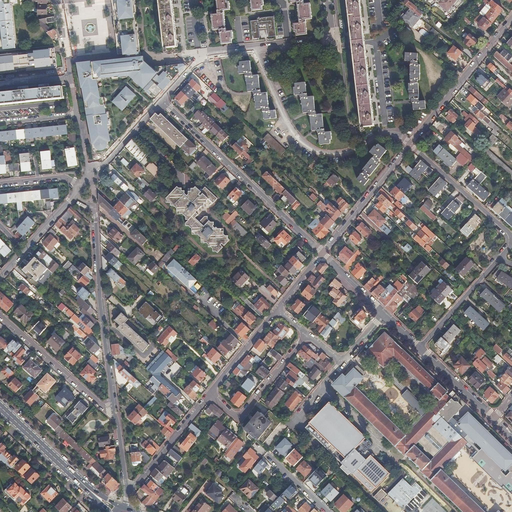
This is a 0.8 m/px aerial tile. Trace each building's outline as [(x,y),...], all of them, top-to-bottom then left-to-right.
[(0,0),(0,7),(4,49),(16,47),(11,3),(18,3),(17,0),(0,0)] [(112,0),(119,55),(126,54),(126,55),(141,53),(134,0),(112,0)] [(159,0),(160,3),(162,19),(162,23),(164,38),(165,48),(178,46),(177,35),(176,29),(175,19),(173,10),(172,1),(172,0),(159,0)] [(221,42),(222,44),(232,43),(231,39),(233,39),(233,31),(227,32),(226,29),(225,29),(224,14),(225,14),(224,11),(230,10),(229,2),(227,3),(227,0),(216,0),(217,4),(217,6),(218,11),(217,11),(217,14),(212,15),(214,30),(219,30),(219,31),(220,33),(221,42)] [(250,0),(252,11),(262,10),(262,6),(264,6),(263,0),(250,0)] [(296,32),(297,36),(307,34),(306,23),(306,20),(312,19),(310,4),(304,5),(304,1),(303,1),(303,0),(290,0),(291,3),(297,2),(297,5),(298,5),(299,20),(299,23),(293,24),(294,32),(296,32)] [(346,0),(350,31),(352,48),(362,127),(374,126),(365,47),(365,43),(363,29),(359,0),(346,0)] [(407,0),(405,0),(403,3),(408,8),(410,9),(419,17),(422,14),(419,11),(420,10),(407,0)] [(432,0),(451,16),(463,1),(461,0),(432,0)] [(484,0),(484,1),(487,4),(491,8),(499,14),(502,11),(501,10),(502,8),(492,0),(484,0)] [(485,17),(492,23),(499,14),(491,8),(487,4),(479,13),(480,13),(485,17)] [(39,19),(45,18),(45,14),(47,14),(47,6),(38,6),(38,14),(36,14),(36,20),(39,19)] [(405,14),(404,13),(402,16),(402,18),(415,29),(417,29),(419,26),(420,27),(422,25),(422,24),(419,21),(421,18),(419,17),(410,9),(409,10),(405,14)] [(485,17),(480,13),(474,20),(479,24),(485,17)] [(45,23),(55,22),(54,16),(45,18),(39,19),(40,24),(39,24),(47,32),(51,30),(45,25),(45,23)] [(274,22),(274,16),(257,18),(257,20),(250,21),(253,41),(259,41),(260,34),(259,32),(268,31),(268,35),(275,36),(274,22)] [(488,27),(492,23),(485,17),(479,24),(486,30),(488,27)] [(47,32),(52,38),(55,37),(53,35),(56,33),(55,29),(51,30),(47,32)] [(421,33),(427,39),(431,35),(424,29),(421,33)] [(463,42),(469,47),(472,43),(474,44),(477,40),(470,34),(469,36),(466,40),(463,42)] [(454,45),(462,52),(464,49),(457,42),(454,45)] [(455,59),(462,52),(454,45),(452,48),(449,52),(448,54),(455,59)] [(34,51),(0,54),(0,73),(17,72),(17,68),(26,67),(27,71),(57,67),(55,47),(34,50),(34,51)] [(511,59),(511,56),(508,53),(504,49),(503,48),(499,53),(500,54),(509,62),(511,59)] [(499,53),(497,51),(494,55),(511,71),(511,65),(509,62),(500,54),(499,53)] [(414,103),(414,110),(426,109),(425,101),(419,101),(419,99),(420,99),(419,83),(418,83),(418,80),(420,80),(420,65),(418,64),(418,60),(417,60),(417,54),(405,53),(405,61),(411,61),(411,64),(410,65),(410,80),(411,80),(411,84),(409,84),(410,100),(413,99),(413,103),(414,103)] [(144,57),(79,64),(95,153),(105,155),(128,130),(127,130),(137,118),(138,119),(147,109),(146,108),(153,102),(166,88),(174,79),(186,66),(184,64),(150,68),(145,63),(144,57)] [(264,112),(264,119),(276,118),(275,110),(270,111),(269,108),(268,108),(267,93),(261,94),(260,89),(258,75),(252,75),(252,72),(251,72),(250,61),(239,62),(240,66),(238,66),(239,74),(245,74),(245,77),(246,77),(248,92),(254,91),(254,95),(255,95),(256,110),(262,109),(263,112),(264,112)] [(497,75),(499,77),(501,79),(505,82),(506,81),(498,74),(501,71),(497,68),(491,62),(487,66),(493,72),(497,75)] [(487,80),(480,73),(474,80),(483,88),(489,82),(492,84),(495,81),(491,77),(487,80)] [(499,77),(495,81),(504,88),(505,89),(511,96),(511,90),(510,89),(509,90),(503,85),(505,83),(505,82),(501,79),(499,77)] [(194,80),(189,84),(197,91),(197,92),(201,88),(194,80)] [(319,134),(321,145),(331,143),(330,140),(332,140),(331,132),(325,132),(325,129),(324,129),(323,116),(323,114),(316,115),(316,112),(316,111),(315,111),(313,96),(308,97),(307,93),(305,82),(295,84),(295,87),(293,88),(294,95),(300,95),(301,98),(302,98),(303,113),(309,112),(309,113),(309,115),(309,116),(310,116),(312,131),(318,130),(318,134),(319,134)] [(197,91),(189,84),(182,91),(189,98),(192,96),(197,91)] [(0,103),(64,97),(62,86),(49,87),(45,88),(23,90),(19,90),(0,92),(0,103)] [(479,94),(472,87),(469,90),(486,105),(489,102),(479,94)] [(511,96),(505,89),(498,96),(509,107),(511,103),(511,96)] [(189,98),(182,91),(175,98),(176,99),(174,101),(180,106),(181,104),(182,105),(189,98)] [(201,95),(197,92),(197,91),(192,96),(197,100),(201,95)] [(226,104),(215,93),(209,99),(215,105),(217,103),(222,107),(226,104)] [(471,95),(467,100),(475,107),(478,109),(481,112),(485,107),(481,103),(471,95)] [(190,110),(195,115),(195,114),(200,109),(195,104),(190,110)] [(195,114),(204,123),(209,117),(208,116),(205,113),(203,115),(200,112),(202,110),(200,109),(195,114)] [(493,128),(490,132),(492,134),(495,137),(499,133),(497,132),(500,129),(495,125),(490,121),(481,112),(478,109),(474,113),(482,120),(483,119),(488,123),(493,128)] [(451,121),(454,123),(457,120),(456,119),(458,116),(451,110),(448,113),(450,115),(447,118),(451,122),(451,121)] [(480,123),(470,114),(469,115),(465,111),(462,114),(466,118),(465,119),(466,120),(465,121),(467,123),(465,126),(474,134),(474,133),(477,136),(479,133),(478,132),(480,130),(479,129),(478,129),(476,128),(480,123)] [(156,113),(151,119),(180,148),(182,146),(188,140),(161,114),(159,116),(157,113),(156,113)] [(209,117),(215,123),(216,122),(212,118),(213,118),(209,114),(208,116),(209,117)] [(502,114),(500,117),(503,120),(504,118),(509,123),(506,126),(511,131),(511,123),(502,114)] [(202,132),(205,134),(209,129),(210,129),(215,123),(209,117),(204,123),(201,125),(205,128),(202,132)] [(210,129),(217,136),(223,130),(215,123),(210,129)] [(58,126),(59,134),(68,134),(67,125),(58,126)] [(51,135),(59,134),(58,126),(54,126),(50,127),(51,135)] [(42,136),(51,135),(50,127),(46,127),(42,128),(42,136)] [(232,136),(238,130),(234,127),(228,133),(232,136)] [(33,129),(34,137),(42,136),(42,128),(37,128),(33,129)] [(17,139),(26,138),(25,129),(21,130),(16,130),(17,139)] [(26,138),(34,137),(33,129),(29,129),(25,129),(26,138)] [(12,131),(8,131),(9,140),(17,139),(16,130),(12,131)] [(223,130),(217,136),(223,142),(229,136),(223,130)] [(9,140),(8,131),(4,132),(0,132),(0,134),(1,141),(9,140)] [(452,132),(445,139),(456,148),(461,153),(468,160),(477,167),(479,164),(459,146),(462,142),(458,139),(459,138),(452,132)] [(268,143),(281,156),(286,150),(269,134),(264,139),(268,143)] [(493,145),(498,139),(495,137),(492,134),(486,140),(493,145)] [(133,139),(125,148),(141,162),(148,155),(135,143),(136,142),(133,139)] [(456,148),(445,139),(442,142),(448,148),(449,147),(453,151),(456,148)] [(188,140),(182,146),(190,154),(196,147),(188,140)] [(247,163),(249,165),(254,160),(247,153),(250,150),(248,147),(249,146),(243,141),(239,145),(236,143),(233,147),(241,154),(242,153),(250,160),(247,163)] [(357,179),(364,185),(369,179),(367,178),(369,175),(370,176),(380,164),(378,162),(380,160),(380,159),(387,151),(379,144),(377,147),(375,146),(370,152),(375,156),(373,158),(372,157),(362,170),(364,171),(362,173),(357,179)] [(434,151),(444,161),(450,154),(440,145),(434,151)] [(68,157),(76,156),(74,148),(66,149),(68,157)] [(511,170),(486,148),(481,153),(511,180),(511,170)] [(42,160),(51,159),(50,151),(42,152),(42,160)] [(21,162),(30,162),(29,153),(21,154),(21,162)] [(450,154),(444,161),(451,167),(457,160),(463,166),(468,160),(461,153),(456,159),(450,154)] [(148,155),(141,162),(143,165),(150,157),(148,155)] [(77,164),(76,156),(68,157),(68,162),(69,166),(77,164)] [(51,159),(52,168),(60,167),(59,158),(51,159)] [(124,158),(121,161),(126,166),(129,164),(124,158)] [(207,180),(217,170),(211,165),(212,164),(205,158),(203,160),(202,159),(198,163),(205,171),(205,170),(208,173),(204,178),(207,180)] [(52,168),(51,159),(42,160),(43,164),(43,169),(52,168)] [(324,169),(327,165),(322,160),(319,164),(315,160),(309,167),(313,171),(319,164),(324,169)] [(415,167),(422,173),(427,167),(421,161),(415,167)] [(31,170),(30,162),(21,162),(22,167),(22,171),(31,170)] [(146,168),(157,178),(158,179),(163,174),(160,171),(161,171),(151,162),(146,168)] [(143,183),(148,187),(149,185),(143,179),(142,180),(139,177),(145,171),(138,164),(131,171),(139,178),(143,183)] [(476,176),(467,186),(473,192),(480,185),(487,177),(480,171),(480,172),(476,168),(472,164),(468,168),(476,176)] [(416,179),(422,173),(415,167),(413,170),(409,165),(406,168),(406,170),(410,173),(416,179)] [(283,193),(286,190),(283,187),(271,176),(273,174),(271,172),(270,174),(267,172),(263,177),(282,194),(283,193)] [(111,178),(128,193),(136,201),(139,197),(133,192),(131,191),(121,182),(123,180),(116,173),(111,178)] [(326,183),(332,188),(340,179),(334,174),(332,177),(330,179),(326,183)] [(215,182),(223,189),(229,181),(222,175),(215,182)] [(397,187),(404,194),(412,185),(405,178),(397,187)] [(434,184),(441,190),(446,183),(440,178),(434,184)] [(435,196),(441,190),(434,184),(430,189),(429,191),(435,196)] [(480,185),(473,192),(480,198),(486,191),(480,185)] [(215,252),(217,254),(222,248),(220,246),(221,244),(224,246),(229,241),(228,240),(228,237),(225,237),(223,235),(223,232),(221,233),(221,229),(218,230),(215,227),(214,228),(212,226),(213,225),(213,222),(210,223),(207,219),(207,216),(204,217),(199,222),(195,218),(197,216),(195,213),(204,204),(206,204),(206,201),(209,198),(214,203),(218,198),(206,187),(203,190),(202,188),(200,190),(196,187),(192,191),(194,193),(191,197),(189,196),(185,193),(185,190),(182,190),(183,188),(180,188),(178,186),(166,199),(166,203),(170,203),(170,206),(173,206),(176,208),(176,211),(179,211),(179,214),(182,214),(185,217),(185,220),(188,220),(185,223),(185,226),(187,226),(192,230),(192,233),(195,233),(195,236),(198,235),(201,239),(201,242),(204,241),(204,245),(207,244),(208,246),(208,249),(211,248),(213,249),(213,253),(215,252)] [(396,187),(390,194),(396,200),(402,205),(408,198),(404,194),(397,187),(396,187)] [(228,198),(233,203),(243,194),(237,188),(228,198)] [(50,198),(49,189),(45,190),(41,190),(42,199),(50,198)] [(54,189),(49,189),(50,198),(59,197),(58,189),(54,189)] [(150,189),(144,196),(151,202),(157,196),(150,189)] [(381,190),(379,192),(384,197),(392,204),(394,201),(381,189),(381,190)] [(42,199),(41,190),(37,191),(33,191),(33,200),(38,199),(39,206),(42,206),(42,199)] [(286,190),(283,193),(285,195),(281,199),(285,202),(287,200),(292,205),(297,200),(286,190)] [(33,200),(33,191),(29,192),(24,192),(25,201),(33,200)] [(315,201),(318,198),(315,195),(310,191),(309,192),(312,195),(310,197),(315,201)] [(25,201),(24,192),(16,193),(17,202),(17,208),(21,208),(20,201),(25,201)] [(376,195),(375,197),(380,202),(387,208),(388,209),(390,206),(392,204),(384,197),(379,192),(376,195)] [(17,202),(16,193),(12,194),(7,194),(8,203),(17,202)] [(114,208),(99,193),(99,203),(123,226),(128,221),(124,217),(122,216),(114,208)] [(128,193),(120,201),(129,209),(136,201),(128,193)] [(0,202),(0,203),(8,203),(7,194),(3,194),(0,194),(0,202)] [(461,202),(465,198),(460,194),(447,208),(454,213),(463,203),(461,202)] [(337,209),(342,213),(349,205),(341,197),(336,202),(340,206),(337,209)] [(492,208),(498,214),(504,207),(505,206),(506,205),(507,203),(505,201),(505,202),(501,199),(499,202),(498,202),(496,204),(492,208)] [(292,205),(291,207),(295,210),(301,204),(297,200),(292,205)] [(402,205),(396,200),(395,201),(396,202),(395,204),(400,209),(403,206),(402,205)] [(419,209),(433,221),(436,218),(429,211),(431,209),(429,207),(432,204),(428,200),(419,209)] [(129,209),(120,201),(114,208),(122,216),(124,217),(127,214),(128,216),(132,212),(129,209)] [(242,207),(251,215),(257,208),(249,201),(242,207)] [(329,209),(338,217),(339,216),(342,213),(337,209),(330,202),(329,201),(328,202),(329,203),(327,206),(329,209)] [(378,204),(376,206),(383,212),(384,211),(386,213),(387,212),(393,218),(395,216),(388,209),(387,208),(380,202),(378,204)] [(58,221),(75,236),(81,230),(74,224),(70,229),(68,227),(70,225),(67,223),(74,215),(75,216),(76,214),(81,219),(83,217),(72,207),(58,221)] [(504,207),(498,214),(505,219),(511,213),(504,207)] [(448,219),(454,213),(447,208),(444,212),(442,214),(448,219)] [(333,221),(338,217),(329,209),(326,212),(329,215),(328,216),(333,221)] [(420,232),(417,235),(424,242),(426,244),(430,239),(412,223),(398,210),(396,211),(394,213),(401,219),(402,218),(401,218),(402,216),(405,219),(406,219),(405,220),(408,223),(407,224),(413,230),(415,228),(417,230),(418,230),(420,232)] [(229,225),(234,220),(240,214),(236,211),(231,216),(225,222),(229,225)] [(222,218),(225,222),(231,216),(227,212),(222,218)] [(327,229),(334,222),(333,221),(328,216),(326,214),(325,215),(326,216),(323,220),(319,216),(316,219),(327,229)] [(371,214),(368,217),(384,233),(388,236),(391,232),(382,224),(385,221),(378,214),(375,217),(371,214)] [(466,225),(472,230),(481,220),(475,215),(466,225)] [(23,223),(29,229),(35,223),(28,217),(26,219),(23,223)] [(260,224),(269,232),(277,225),(270,217),(267,220),(266,218),(260,224)] [(316,219),(314,217),(312,219),(315,221),(309,226),(313,230),(312,231),(321,239),(329,231),(327,229),(316,219)] [(229,225),(243,238),(248,233),(242,228),(234,220),(229,225)] [(58,221),(55,225),(72,240),(75,236),(58,221)] [(21,238),(29,229),(23,223),(17,230),(18,231),(16,233),(21,238)] [(362,223),(356,229),(364,237),(366,235),(370,231),(362,223)] [(466,236),(472,230),(466,225),(462,229),(461,231),(466,236)] [(432,239),(435,236),(429,230),(425,226),(423,228),(427,233),(426,233),(432,239)] [(109,234),(116,240),(121,235),(122,236),(123,235),(115,227),(109,234)] [(51,229),(48,232),(51,235),(57,240),(58,239),(59,238),(55,235),(56,234),(51,229)] [(148,240),(137,229),(131,235),(135,239),(137,239),(143,245),(148,240)] [(282,241),(286,245),(292,239),(284,231),(282,233),(280,231),(277,234),(279,236),(275,240),(279,244),(282,241)] [(350,238),(349,239),(354,244),(355,245),(356,244),(357,244),(362,239),(355,232),(350,237),(350,238)] [(51,235),(46,240),(54,247),(59,241),(57,240),(51,235)] [(424,242),(417,235),(415,238),(417,240),(416,240),(421,245),(423,243),(424,242)] [(263,236),(257,241),(266,249),(271,244),(269,241),(263,236)] [(54,247),(46,240),(43,244),(52,252),(55,248),(54,247)] [(185,241),(183,244),(191,251),(193,249),(185,241)] [(121,252),(111,243),(108,247),(112,251),(112,252),(116,256),(121,252)] [(180,243),(173,250),(175,252),(182,245),(181,244),(180,243)] [(407,253),(412,247),(407,243),(402,248),(407,253)] [(356,253),(356,252),(359,249),(355,245),(354,244),(350,248),(356,253)] [(11,251),(5,245),(0,249),(0,251),(4,256),(11,251)] [(294,257),(290,261),(298,269),(303,264),(301,263),(306,258),(301,253),(303,250),(298,246),(291,254),(294,257)] [(483,256),(487,253),(482,246),(478,249),(483,256)] [(340,259),(347,264),(352,258),(354,254),(345,247),(341,252),(344,255),(340,259)] [(145,254),(138,248),(128,259),(131,261),(134,265),(135,265),(145,254)] [(42,249),(35,256),(36,257),(49,269),(53,273),(60,265),(54,260),(47,254),(42,249)] [(173,250),(172,249),(165,256),(169,259),(171,256),(175,252),(173,250)] [(347,264),(344,267),(347,271),(349,268),(348,267),(358,254),(356,252),(356,253),(354,254),(352,258),(347,264)] [(119,261),(111,253),(105,259),(108,261),(114,266),(119,261)] [(189,262),(193,266),(200,258),(196,255),(189,262)] [(171,256),(169,259),(172,262),(167,267),(189,288),(197,280),(174,259),(171,256)] [(49,269),(36,257),(27,266),(23,270),(27,273),(29,271),(35,277),(33,279),(36,282),(49,269)] [(439,257),(436,261),(440,264),(445,269),(446,270),(450,266),(444,260),(443,261),(439,257)] [(461,264),(469,271),(475,264),(467,257),(461,264)] [(69,261),(63,268),(67,272),(73,265),(69,261)] [(123,264),(119,261),(114,266),(118,270),(123,264)] [(293,275),(298,269),(290,261),(285,267),(293,275)] [(366,266),(375,274),(376,273),(375,273),(379,268),(373,262),(371,261),(366,266)] [(160,268),(154,262),(148,268),(155,274),(160,268)] [(274,267),(285,278),(290,273),(278,262),(273,267),(274,267)] [(423,262),(416,270),(424,277),(431,270),(423,262)] [(85,275),(91,281),(93,278),(87,272),(90,269),(83,263),(78,269),(85,275)] [(357,267),(352,273),(358,279),(366,271),(358,263),(355,266),(357,267)] [(319,266),(317,269),(323,274),(326,270),(328,267),(325,264),(320,264),(319,266)] [(455,270),(460,275),(463,277),(469,271),(461,264),(455,270)] [(72,276),(83,287),(84,288),(85,286),(85,287),(89,282),(90,283),(91,281),(85,275),(78,269),(73,265),(67,272),(72,276)] [(189,288),(167,267),(164,270),(187,291),(189,288)] [(284,286),(289,281),(285,278),(274,267),(273,268),(269,272),(271,273),(273,271),(275,273),(279,277),(277,279),(284,286)] [(120,280),(125,284),(127,282),(112,269),(107,274),(117,282),(120,280)] [(446,270),(445,269),(443,271),(454,281),(456,279),(446,270)] [(424,278),(415,270),(409,277),(418,284),(424,278)] [(416,270),(415,270),(424,278),(424,277),(416,270)] [(504,283),(509,276),(498,270),(496,273),(493,276),(497,279),(496,281),(502,285),(504,283)] [(232,281),(239,288),(249,278),(242,271),(232,281)] [(380,285),(372,294),(382,303),(385,307),(398,293),(410,305),(418,296),(421,292),(418,288),(403,274),(391,286),(390,284),(388,287),(387,286),(385,289),(380,285)] [(312,275),(308,280),(312,283),(313,285),(318,280),(320,277),(319,276),(316,279),(312,275)] [(386,285),(387,286),(388,287),(390,284),(394,280),(397,277),(395,275),(386,285)] [(318,280),(313,285),(317,288),(325,279),(321,276),(320,277),(318,280)] [(372,278),(364,286),(367,289),(369,291),(374,286),(375,286),(380,281),(378,279),(375,281),(372,278)] [(334,279),(329,285),(333,288),(328,294),(334,299),(332,302),(337,307),(345,298),(340,293),(337,290),(341,285),(334,279)] [(313,285),(312,283),(309,286),(308,286),(302,294),(309,300),(316,292),(315,291),(317,288),(313,285)] [(444,283),(437,290),(446,298),(452,291),(444,283)] [(28,294),(31,291),(23,284),(20,287),(28,294)] [(266,289),(275,296),(276,295),(278,293),(270,285),(266,289)] [(85,299),(91,294),(84,288),(83,287),(78,293),(85,299)] [(247,289),(242,295),(246,298),(251,293),(247,289)] [(481,295),(487,301),(493,295),(487,289),(481,295)] [(446,298),(437,290),(437,291),(431,296),(439,304),(446,298)] [(421,292),(418,296),(425,302),(428,298),(421,292)] [(398,293),(385,307),(392,313),(393,314),(397,310),(394,307),(395,306),(393,305),(398,299),(405,306),(404,307),(406,310),(410,305),(398,293)] [(260,316),(263,314),(254,306),(246,298),(242,295),(240,297),(260,316)] [(493,295),(487,301),(494,307),(499,301),(493,295)] [(112,296),(109,299),(118,308),(121,304),(112,296)] [(14,304),(6,297),(0,304),(7,312),(14,304)] [(91,314),(94,310),(81,297),(77,301),(84,308),(91,314)] [(311,306),(301,297),(291,309),(298,314),(305,305),(309,309),(310,306),(311,306)] [(254,306),(263,314),(270,306),(262,298),(254,306)] [(499,301),(494,307),(500,312),(506,306),(499,301)] [(155,309),(147,302),(139,310),(141,311),(139,312),(147,319),(151,314),(153,315),(151,317),(159,323),(164,317),(157,311),(155,312),(154,311),(155,309)] [(89,333),(92,330),(91,328),(79,318),(77,316),(75,314),(62,303),(59,306),(64,310),(65,308),(68,311),(67,312),(73,317),(70,320),(75,324),(79,329),(81,326),(89,333)] [(202,310),(196,304),(193,307),(200,313),(202,310)] [(219,304),(215,311),(221,314),(225,307),(219,304)] [(15,313),(26,323),(34,314),(30,311),(29,311),(25,308),(22,305),(15,313)] [(243,319),(251,325),(256,318),(249,312),(248,313),(247,313),(248,312),(240,305),(235,311),(243,319)] [(309,309),(303,315),(313,323),(314,321),(319,315),(320,313),(321,312),(312,305),(311,306),(310,306),(309,309)] [(408,315),(415,322),(424,311),(418,305),(414,309),(411,307),(408,310),(411,312),(408,315)] [(467,315),(471,319),(477,313),(471,307),(469,309),(466,306),(462,310),(467,315)] [(92,316),(92,315),(91,314),(84,308),(81,312),(83,313),(87,317),(94,324),(97,321),(92,316)] [(366,315),(360,309),(353,316),(352,318),(358,324),(360,322),(366,315)] [(91,328),(95,324),(94,324),(87,317),(83,313),(79,318),(91,328)] [(129,319),(122,313),(116,321),(121,325),(118,328),(144,352),(150,345),(126,323),(129,319)] [(317,330),(321,333),(329,323),(330,322),(330,321),(320,313),(319,315),(314,321),(320,326),(317,330)] [(477,313),(471,319),(477,325),(483,318),(477,313)] [(208,324),(215,330),(219,326),(210,318),(208,319),(211,321),(208,324)] [(483,318),(477,325),(484,331),(489,324),(483,318)] [(33,329),(40,335),(47,328),(40,322),(33,329)] [(142,331),(145,327),(139,322),(136,325),(142,331)] [(329,323),(321,333),(326,337),(333,328),(332,327),(333,325),(330,322),(329,323)] [(235,325),(232,328),(235,331),(242,338),(245,341),(248,338),(245,335),(250,329),(242,323),(238,328),(235,325)] [(280,339),(282,340),(289,330),(280,323),(273,333),(280,339)] [(88,337),(79,329),(75,324),(72,327),(81,335),(81,334),(86,338),(88,337)] [(450,330),(449,332),(455,337),(460,331),(454,325),(452,328),(450,326),(448,328),(450,330)] [(178,334),(170,326),(158,340),(162,345),(164,344),(166,346),(170,342),(168,340),(170,339),(171,341),(174,337),(175,338),(178,334)] [(64,328),(73,337),(74,336),(72,333),(74,331),(69,327),(68,329),(65,327),(64,328)] [(263,341),(266,344),(272,348),(280,339),(273,333),(271,332),(263,341)] [(455,337),(449,332),(443,338),(449,344),(455,337)] [(426,414),(423,417),(409,432),(405,436),(353,385),(355,383),(363,374),(357,368),(347,378),(346,378),(339,377),(335,383),(335,388),(395,446),(395,447),(404,456),(406,454),(422,470),(420,472),(462,511),(484,511),(441,470),(444,467),(458,452),(465,445),(470,450),(477,442),(484,449),(476,457),(492,472),(491,474),(507,489),(511,484),(511,454),(470,414),(461,423),(460,422),(458,423),(452,418),(463,407),(459,403),(459,398),(453,391),(449,394),(451,396),(450,397),(446,394),(448,392),(386,333),(384,334),(367,352),(384,368),(395,357),(440,400),(429,411),(414,396),(414,395),(401,383),(399,385),(427,413),(426,414)] [(48,342),(58,351),(65,343),(55,334),(48,342)] [(233,347),(239,341),(232,334),(228,338),(226,337),(224,339),(226,340),(233,347)] [(8,346),(9,344),(7,342),(6,343),(4,341),(5,340),(2,337),(0,338),(0,346),(2,348),(5,349),(8,346)] [(98,349),(100,347),(89,337),(87,340),(89,342),(87,345),(96,354),(97,355),(98,355),(99,354),(100,353),(100,352),(100,351),(98,349)] [(256,345),(254,347),(260,352),(266,344),(263,341),(260,339),(256,345)] [(18,343),(14,340),(9,344),(8,346),(5,349),(4,350),(6,352),(8,350),(11,352),(12,350),(15,353),(22,345),(18,342),(18,343)] [(225,355),(233,347),(226,340),(218,348),(225,355)] [(118,343),(112,344),(113,355),(123,354),(123,352),(122,347),(118,343)] [(315,361),(317,358),(318,357),(319,355),(317,353),(316,355),(304,346),(301,349),(315,361)] [(494,350),(499,354),(502,351),(497,346),(494,350)] [(13,357),(21,365),(25,361),(20,357),(25,351),(22,348),(13,357)] [(65,357),(74,365),(82,356),(73,348),(65,357)] [(202,356),(212,365),(221,355),(214,348),(207,355),(205,353),(202,356)] [(272,355),(279,361),(283,356),(272,348),(269,352),(267,354),(268,355),(270,357),(272,355)] [(311,368),(314,364),(316,362),(315,361),(301,349),(298,353),(308,362),(306,365),(311,368)] [(479,359),(484,355),(486,353),(482,349),(476,355),(477,356),(473,360),(475,362),(478,358),(479,359)] [(511,350),(510,349),(503,357),(511,365),(511,350)] [(146,369),(156,377),(159,381),(163,384),(168,389),(176,396),(180,393),(168,383),(171,380),(176,374),(179,371),(182,368),(175,361),(169,356),(165,352),(163,350),(146,369)] [(258,363),(259,363),(260,364),(264,360),(268,355),(267,354),(269,352),(266,350),(264,353),(262,352),(258,357),(261,360),(258,363)] [(172,353),(169,356),(175,361),(178,359),(172,353)] [(241,365),(244,367),(251,357),(252,356),(251,355),(250,357),(248,355),(241,365)] [(490,370),(491,371),(494,368),(492,365),(493,364),(486,358),(486,357),(484,355),(479,359),(487,367),(490,370)] [(499,365),(503,360),(498,356),(494,360),(499,365)] [(454,366),(463,375),(471,366),(462,357),(454,366)] [(91,358),(86,364),(88,366),(81,374),(89,381),(91,380),(93,382),(96,377),(95,376),(97,373),(94,371),(99,365),(95,362),(91,358)] [(324,369),(328,372),(333,366),(332,365),(327,361),(324,364),(317,358),(315,361),(316,362),(321,366),(324,369)] [(482,372),(487,367),(479,359),(478,358),(475,362),(473,364),(482,372)] [(114,359),(115,367),(118,368),(120,370),(119,372),(128,381),(130,379),(134,382),(136,379),(125,369),(119,364),(116,360),(114,359)] [(24,368),(35,378),(42,370),(30,360),(24,368)] [(240,372),(244,376),(248,371),(248,370),(255,362),(252,360),(251,361),(250,360),(244,368),(241,371),(240,372)] [(262,366),(266,369),(269,364),(264,360),(260,364),(262,366)] [(322,371),(324,369),(321,366),(316,362),(314,364),(322,371)] [(300,377),(302,379),(305,375),(290,363),(287,366),(300,377)] [(240,364),(233,373),(237,376),(240,371),(241,371),(244,368),(240,364)] [(9,379),(14,373),(6,365),(1,371),(9,379)] [(193,373),(201,380),(206,374),(199,367),(198,367),(196,365),(191,371),(193,373)] [(257,372),(265,378),(270,372),(266,369),(262,366),(260,368),(257,372)] [(308,376),(314,381),(315,379),(315,378),(320,372),(320,373),(321,372),(316,367),(308,376)] [(179,371),(176,374),(178,376),(184,369),(182,368),(179,371)] [(490,370),(488,372),(496,380),(498,378),(491,371),(490,370)] [(292,386),(295,389),(298,385),(302,385),(305,382),(302,379),(300,377),(299,378),(291,371),(286,376),(288,378),(286,381),(289,383),(292,386)] [(468,380),(477,389),(485,381),(476,372),(468,380)] [(507,386),(511,381),(511,378),(507,373),(500,380),(502,381),(504,383),(507,386)] [(38,384),(47,392),(55,382),(47,374),(38,384)] [(151,386),(148,390),(153,395),(158,389),(159,388),(160,387),(163,384),(159,381),(156,377),(154,379),(156,381),(151,386)] [(9,384),(17,391),(22,385),(14,378),(9,384)] [(276,386),(282,391),(289,383),(286,381),(283,379),(276,386)] [(194,380),(189,386),(196,392),(201,387),(194,380)] [(242,387),(248,392),(254,385),(248,380),(242,387)] [(401,383),(414,395),(416,394),(403,381),(401,383)] [(505,394),(510,389),(507,386),(504,383),(502,381),(497,386),(505,394)] [(417,405),(426,414),(427,413),(399,385),(397,387),(416,406),(417,405)] [(195,399),(199,395),(196,392),(189,386),(185,390),(195,399)] [(271,409),(285,393),(282,391),(276,386),(276,387),(277,387),(267,400),(268,401),(265,404),(271,409)] [(56,398),(66,407),(76,397),(65,387),(62,391),(62,390),(60,393),(60,394),(56,398)] [(485,396),(492,403),(499,396),(490,387),(485,393),(487,394),(485,396)] [(39,396),(32,389),(24,398),(31,405),(39,396)] [(176,396),(168,389),(165,392),(169,395),(167,397),(171,401),(173,403),(175,405),(177,407),(180,403),(179,402),(183,397),(181,395),(180,393),(176,396)] [(231,401),(239,406),(246,397),(239,391),(231,401)] [(300,401),(303,397),(295,391),(285,404),(292,409),(300,400),(300,401)] [(155,397),(148,405),(150,407),(157,399),(155,397)] [(180,416),(183,413),(182,412),(177,407),(175,405),(173,403),(171,401),(167,405),(180,416)] [(67,418),(73,423),(87,407),(81,402),(67,418)] [(337,459),(362,434),(329,402),(309,423),(310,424),(306,428),(337,459)] [(144,408),(139,404),(128,416),(136,424),(147,411),(147,410),(144,408)] [(219,409),(214,405),(213,406),(211,405),(206,412),(210,415),(212,412),(220,418),(221,417),(224,413),(219,409)] [(165,427),(172,433),(174,430),(169,426),(172,423),(174,424),(177,420),(165,410),(157,420),(159,421),(165,427)] [(245,430),(254,438),(262,444),(281,421),(273,414),(270,411),(265,418),(259,413),(245,430)] [(407,430),(409,432),(423,417),(421,415),(407,430)] [(59,426),(62,422),(58,418),(55,420),(52,417),(48,422),(60,434),(64,430),(59,426)] [(210,430),(219,437),(226,429),(222,425),(223,424),(218,420),(216,422),(210,430)] [(192,424),(189,427),(199,436),(202,432),(192,424)] [(164,437),(166,439),(172,433),(165,427),(161,431),(166,435),(164,437)] [(302,441),(293,432),(288,428),(285,431),(292,438),(290,439),(293,441),(292,442),(296,446),(298,444),(302,441)] [(217,441),(228,450),(237,438),(226,429),(219,437),(217,441)] [(60,434),(59,435),(63,439),(64,438),(89,461),(93,458),(91,456),(82,447),(69,435),(64,430),(60,434)] [(186,440),(192,445),(197,439),(191,433),(186,440)] [(355,475),(373,457),(364,449),(366,446),(368,448),(372,444),(362,434),(337,459),(343,464),(341,467),(348,474),(351,472),(355,475)] [(99,438),(100,446),(109,445),(110,444),(110,443),(110,441),(109,440),(109,437),(99,438)] [(86,443),(82,447),(91,456),(93,454),(87,448),(93,441),(90,439),(86,443)] [(233,450),(236,452),(243,444),(237,439),(230,448),(232,449),(230,451),(232,452),(233,450)] [(188,450),(189,449),(192,445),(186,440),(181,446),(187,451),(188,450)] [(156,450),(157,451),(160,447),(153,441),(150,445),(156,450)] [(274,445),(282,452),(285,449),(283,447),(284,446),(283,445),(282,446),(278,442),(277,442),(274,445)] [(152,454),(156,450),(150,445),(150,444),(147,447),(146,448),(152,454)] [(175,445),(172,449),(178,454),(181,449),(175,445)] [(115,451),(115,446),(107,446),(107,447),(104,447),(104,451),(102,451),(100,453),(101,456),(103,457),(105,456),(105,459),(114,458),(113,452),(115,451)] [(172,449),(168,453),(177,461),(176,462),(178,464),(182,458),(178,454),(172,449)] [(243,456),(247,459),(240,468),(245,472),(252,464),(253,464),(259,457),(254,454),(255,453),(254,452),(251,449),(243,456)] [(302,457),(294,449),(286,457),(294,465),(302,457)] [(0,457),(5,462),(11,456),(11,455),(6,450),(0,455),(0,457)] [(142,459),(147,464),(151,458),(143,451),(138,452),(132,453),(133,462),(132,462),(133,464),(134,465),(137,465),(139,463),(139,461),(141,461),(140,453),(144,457),(142,459)] [(458,452),(444,467),(446,469),(461,454),(458,452)] [(14,465),(19,460),(18,459),(18,457),(17,456),(15,456),(15,455),(13,457),(11,456),(5,462),(8,465),(9,463),(13,466),(14,465)] [(389,473),(373,457),(355,475),(371,491),(375,487),(376,487),(389,473)] [(265,463),(261,459),(253,468),(251,471),(255,475),(257,477),(261,474),(260,473),(264,469),(263,467),(262,466),(265,463)] [(22,462),(16,467),(22,474),(29,467),(23,460),(22,462)] [(165,460),(157,469),(162,474),(163,475),(167,478),(169,475),(167,473),(172,467),(165,460)] [(312,469),(303,460),(296,468),(305,477),(312,469)] [(91,466),(89,469),(90,470),(94,467),(101,474),(100,475),(104,478),(101,480),(102,481),(112,490),(112,491),(120,483),(100,465),(96,461),(92,465),(91,466)] [(159,487),(160,487),(161,485),(163,483),(165,481),(161,477),(163,475),(162,474),(157,469),(156,468),(151,474),(154,476),(151,480),(155,483),(158,486),(159,487)] [(309,477),(307,478),(310,481),(315,486),(316,486),(326,476),(318,468),(309,477)] [(25,476),(32,483),(38,476),(32,469),(25,476)] [(251,471),(248,475),(262,489),(260,491),(261,492),(263,491),(267,486),(266,485),(259,479),(257,477),(255,475),(251,471)] [(239,489),(250,499),(259,489),(248,479),(239,489)] [(151,480),(146,486),(155,493),(157,490),(155,488),(158,486),(155,483),(151,480)] [(112,490),(102,481),(101,483),(110,492),(112,490)] [(21,503),(23,505),(24,504),(31,497),(21,487),(20,488),(16,483),(13,485),(11,484),(5,490),(15,500),(17,498),(21,502),(21,503)] [(147,497),(141,502),(149,506),(154,500),(155,501),(163,490),(162,490),(160,487),(159,488),(157,490),(155,493),(146,486),(145,484),(141,488),(150,496),(147,497)] [(213,484),(206,493),(218,503),(224,496),(221,494),(223,491),(213,484)] [(321,492),(330,500),(337,493),(329,484),(321,492)] [(41,493),(50,502),(58,493),(49,485),(41,493)] [(297,491),(290,485),(282,493),(280,496),(279,497),(275,501),(273,504),(270,507),(268,508),(264,511),(272,511),(287,496),(290,499),(297,491)] [(173,495),(172,497),(176,500),(176,499),(182,504),(188,496),(178,489),(173,495)] [(275,501),(279,497),(271,490),(267,494),(275,501)] [(382,497),(378,492),(374,496),(379,502),(387,494),(386,493),(382,497)] [(335,504),(343,511),(344,511),(351,505),(342,496),(335,504)] [(74,508),(79,502),(76,500),(74,497),(69,503),(64,498),(56,506),(62,511),(66,511),(72,506),(74,508)] [(208,505),(202,500),(192,511),(206,511),(208,510),(206,508),(208,505)] [(300,511),(310,511),(313,510),(305,503),(298,510),(300,511)]
